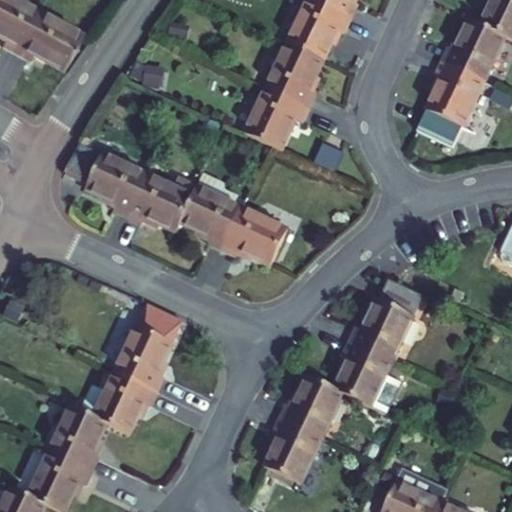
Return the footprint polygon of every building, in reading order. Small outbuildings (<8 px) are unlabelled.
[(0,0),(0,37),(6,41),(3,47),(16,54),(38,13),(13,0),(0,0)] [(311,0),(309,0),(289,44),(324,61),(339,31),(345,34),(352,19),(311,0)] [(311,0),(352,19),(359,5),(352,2),(352,0),(311,0)] [(511,0),(494,0),(482,27),(506,38),(511,41),(511,0)] [(30,61),(34,56),(64,72),(83,37),(38,13),(16,54),(30,61)] [(482,27),(470,21),(455,52),(449,49),(442,63),(485,83),(506,38),(482,27)] [(289,44),(267,90),(309,110),(316,95),(310,93),(324,61),(289,44)] [(453,149),(485,83),(442,63),(436,78),(442,81),(418,132),(453,149)] [(267,90),(246,135),(281,152),(296,121),(303,124),(309,110),(267,90)] [(344,155),(323,145),(315,163),(336,173),(344,155)] [(65,175),(88,186),(86,191),(117,206),(114,212),(129,219),(149,177),(80,147),(65,175)] [(235,206),(239,197),(226,191),(225,185),(203,175),(198,187),(181,225),(212,239),(209,245),(223,252),(243,211),(235,206)] [(174,189),(149,177),(129,219),(143,226),(146,219),(177,234),(181,225),(198,187),(178,178),(174,189)] [(288,231),(243,211),(223,252),(238,259),(240,253),(272,267),(288,231)] [(501,257),(503,262),(511,266),(511,229),(501,252),(503,253),(501,257)] [(351,343),(392,363),(424,297),(389,282),(380,301),(378,300),(364,332),(357,329),(351,343)] [(148,306),(116,373),(158,393),(165,379),(159,376),(184,323),(148,306)] [(371,409),(387,416),(402,384),(387,376),(392,363),(351,343),(344,357),(350,360),(335,391),(344,395),(371,408),(371,409)] [(158,393),(116,373),(95,419),(108,425),(130,435),(145,405),(151,407),(158,393)] [(287,406),(280,421),(322,440),(344,395),(335,391),(308,378),(293,409),(287,406)] [(51,453),(93,473),(100,458),(93,455),(108,425),(95,419),(72,408),(51,453)] [(322,440),(280,421),(274,434),(280,437),(265,469),(301,486),(322,440)] [(47,506),(59,511),(66,511),(80,484),(86,487),(93,473),(51,453),(30,497),(47,506)] [(438,511),(442,505),(448,491),(403,470),(382,511),(438,511)] [(30,497),(11,489),(3,507),(0,506),(0,511),(44,511),(47,506),(30,497)]
